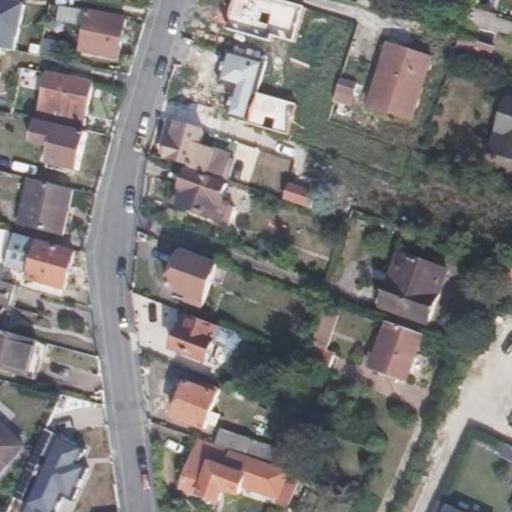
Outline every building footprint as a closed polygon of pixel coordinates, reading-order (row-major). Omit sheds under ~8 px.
[(23,4),(4,0),(0,0),(0,46),(14,50),(23,4)] [(77,10),(78,0),(64,0),(64,8),(77,10)] [(358,0),(357,5),(371,10),(373,0),(358,0)] [(126,21),(88,13),(80,52),(117,59),(126,21)] [(329,28),(300,18),(282,76),(314,87),(325,55),(320,54),(329,28)] [(461,37),(457,47),(491,57),(493,48),(461,37)] [(266,61),(228,48),(218,82),(231,87),(223,117),(248,125),(255,96),(266,61)] [(389,49),(369,106),(409,120),(428,62),(389,49)] [(43,89),(37,116),(82,125),(92,82),(22,68),(18,84),(43,89)] [(359,83),(341,77),(333,101),(350,107),(359,83)] [(248,125),(263,131),(271,101),(255,96),(248,125)] [(511,97),(510,97),(491,154),(511,161),(511,97)] [(193,169),(222,179),(227,158),(200,150),(209,116),(184,108),(168,157),(194,165),(193,169)] [(56,126),(57,124),(35,119),(30,140),(50,145),(46,162),(77,168),(85,133),(56,126)] [(215,218),(220,204),(226,183),(189,171),(182,190),(185,191),(179,207),(215,218)] [(72,190),(30,180),(19,224),(62,235),(72,190)] [(227,206),(220,204),(215,218),(222,221),(227,206)] [(24,248),(27,237),(11,232),(8,243),(24,248)] [(39,243),(37,248),(30,274),(28,279),(64,290),(75,253),(39,243)] [(30,274),(37,248),(32,247),(24,271),(30,274)] [(220,263),(186,251),(173,288),(206,301),(220,263)] [(445,272),(400,257),(382,308),(426,324),(445,272)] [(0,281),(11,285),(13,285),(16,271),(0,265),(0,281)] [(0,326),(11,285),(0,281),(0,326)] [(220,327),(186,314),(173,349),(206,362),(220,327)] [(405,380),(422,334),(388,322),(371,368),(405,380)] [(35,352),(38,340),(0,330),(0,370),(33,379),(40,354),(35,352)] [(319,365),(330,369),(335,353),(313,345),(308,360),(319,365)] [(314,379),(319,365),(308,360),(302,374),(314,379)] [(208,391),(186,384),(176,419),(206,429),(220,390),(210,386),(208,391)] [(0,426),(0,470),(22,447),(0,426)] [(221,429),(216,446),(245,456),(250,440),(221,429)] [(81,443),(55,432),(19,511),(51,511),(60,493),(69,497),(83,464),(73,460),(81,443)] [(216,446),(203,442),(186,489),(202,495),(201,497),(224,505),(228,494),(242,499),(246,490),(277,500),(288,475),(290,471),(245,456),(216,446)] [(275,504),(286,509),(297,479),(288,475),(277,500),(275,504)] [(119,511),(116,488),(89,491),(88,500),(105,498),(106,511),(119,511)] [(462,511),(440,501),(435,511),(462,511)]
